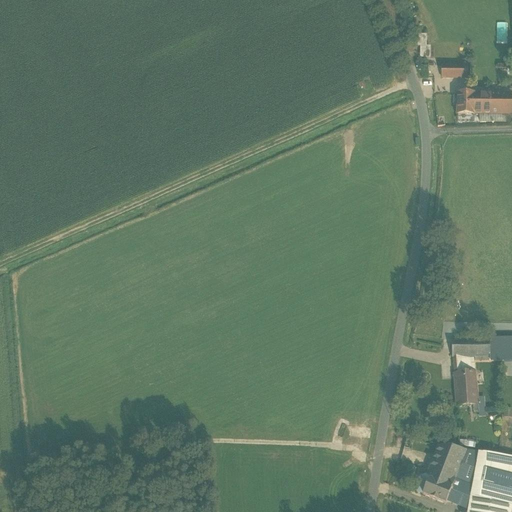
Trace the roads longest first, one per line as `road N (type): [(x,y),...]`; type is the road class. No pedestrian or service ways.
road 1 (unclassified): [(379,0),(415,80),(427,132),(421,215),(370,511)]
road 2 (track): [(415,80),(0,263)]
